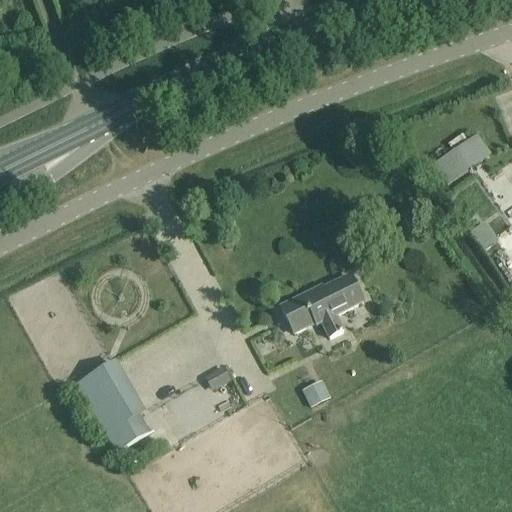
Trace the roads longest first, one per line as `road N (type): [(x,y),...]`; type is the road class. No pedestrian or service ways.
road 1 (unclassified): [(0,248),(310,103),(511,33)]
road 2 (primary): [(0,172),(378,0)]
